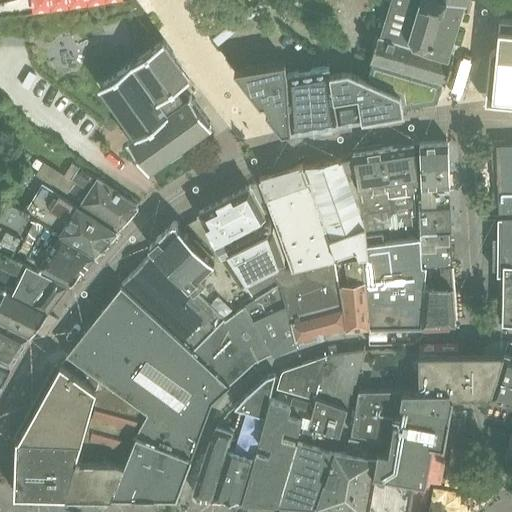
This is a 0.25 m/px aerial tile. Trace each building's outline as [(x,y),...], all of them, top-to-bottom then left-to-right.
[(391,0),(381,35),(380,35),(379,34),(377,34),(375,40),(371,53),(372,53),(370,60),(372,60),(371,62),(366,79),(347,71),(330,74),(328,66),(287,73),(285,61),(234,69),(252,93),(282,131),(291,130),(320,125),(320,126),(324,129),(331,128),(333,123),(403,111),(402,106),(437,101),(440,90),(442,81),(443,81),(443,82),(445,82),(447,76),(451,63),(452,56),(451,55),(450,56),(448,55),(450,48),(449,48),(460,12),(461,12),(465,1),(467,1),(466,0),(391,0)] [(511,19),(499,18),(496,44),(489,50),(485,91),(485,94),(484,101),(511,103),(511,19)] [(101,88),(123,119),(128,126),(123,130),(131,141),(130,142),(148,169),(172,151),(211,123),(182,81),(186,78),(189,76),(164,40),(101,88)] [(423,184),(423,192),(450,191),(450,189),(448,140),(447,140),(445,140),(441,140),(439,140),(439,141),(419,142),(421,184),(423,184)] [(511,320),(511,142),(496,143),(496,150),(498,204),(499,206),(498,206),(499,216),(498,216),(498,217),(500,217),(499,272),(497,272),(497,273),(503,273),(502,313),(502,320),(511,320)] [(413,143),(380,148),(390,209),(393,231),(413,228),(411,215),(416,214),(413,192),(417,187),(417,181),(417,169),(413,143)] [(362,201),(363,213),(390,209),(380,148),(353,152),(362,201)] [(368,253),(366,234),(363,213),(362,201),(353,152),(351,152),(342,154),(342,156),(340,158),(305,165),(304,163),(303,163),(302,163),(302,164),(336,251),(353,246),(354,248),(356,247),(358,254),(368,253)] [(44,178),(68,193),(119,227),(138,207),(119,194),(97,177),(89,190),(75,181),(82,168),(72,161),(64,174),(44,161),(36,174),(44,178)] [(291,264),(293,267),(311,263),(319,261),(336,257),(338,256),(336,251),(302,164),(302,163),(259,176),(276,221),(289,257),(291,264)] [(96,252),(117,230),(43,180),(25,211),(41,220),(53,227),(96,252)] [(263,213),(251,188),(249,184),(226,196),(199,210),(216,237),(235,227),(237,231),(227,236),(231,245),(228,246),(223,248),(243,280),(289,257),(276,221),(272,223),(272,224),(269,225),(267,220),(249,230),(245,222),(263,213)] [(450,191),(423,192),(418,192),(419,232),(450,230),(451,230),(450,201),(450,191)] [(0,226),(19,237),(17,241),(21,243),(24,237),(34,219),(23,213),(0,199),(0,226)] [(94,254),(34,219),(24,237),(21,243),(25,245),(22,252),(71,280),(94,254)] [(215,259),(176,220),(174,220),(157,237),(149,245),(156,252),(194,289),(205,278),(200,273),(215,259)] [(0,247),(11,253),(17,241),(19,237),(0,226),(0,247)] [(419,232),(419,236),(420,260),(420,264),(425,265),(452,266),(450,230),(419,232)] [(421,324),(422,324),(425,265),(420,264),(420,260),(419,236),(395,239),(395,235),(386,237),(388,251),(363,254),(364,257),(364,266),(368,326),(408,324),(408,325),(421,325),(421,324)] [(0,260),(0,282),(50,307),(68,284),(5,252),(0,260)] [(121,283),(191,349),(213,328),(226,318),(194,289),(156,252),(147,262),(144,259),(133,270),(121,283)] [(281,284),(298,342),(318,336),(342,329),(347,328),(348,328),(341,285),(336,262),(336,259),(336,257),(319,261),(311,263),(293,267),(278,271),(281,284)] [(336,262),(341,285),(348,328),(368,326),(364,266),(364,257),(336,262)] [(452,266),(425,265),(422,324),(451,322),(455,317),(452,266)] [(253,299),(281,284),(278,271),(246,287),(253,299)] [(191,349),(121,283),(103,306),(66,352),(98,375),(147,409),(165,380),(164,379),(191,349)] [(253,300),(246,304),(274,353),(296,342),(298,342),(281,284),(253,300)] [(0,297),(2,298),(0,301),(0,317),(30,333),(48,311),(48,310),(49,309),(0,285),(0,297)] [(213,328),(191,349),(164,379),(165,380),(147,409),(140,421),(131,444),(126,457),(120,472),(111,494),(174,495),(210,400),(254,363),(272,353),(272,354),(274,353),(246,304),(226,318),(213,328)] [(0,355),(12,361),(30,333),(0,317),(0,355)] [(378,436),(377,442),(376,447),(366,511),(368,511),(408,511),(415,479),(424,480),(424,481),(426,481),(433,441),(442,443),(444,443),(449,417),(449,416),(449,414),(452,397),(453,394),(459,393),(459,391),(474,391),(482,391),(483,392),(484,393),(485,393),(486,393),(487,393),(489,393),(489,394),(490,394),(491,394),(506,341),(496,341),(494,341),(492,341),(491,342),(489,343),(488,344),(487,345),(486,346),(485,348),(484,350),(484,351),(469,352),(459,352),(419,353),(419,385),(402,386),(357,388),(350,431),(378,436)] [(491,394),(511,400),(511,341),(506,341),(491,394)] [(398,348),(365,349),(362,358),(371,360),(371,362),(371,367),(399,367),(398,348)] [(358,372),(364,349),(327,354),(316,395),(337,403),(347,406),(352,390),(358,372)] [(66,493),(66,494),(98,375),(66,352),(48,381),(18,436),(17,436),(15,473),(15,492),(54,493),(66,493)] [(316,397),(316,395),(327,354),(326,354),(283,369),(282,370),(281,371),(280,373),(277,388),(316,397)] [(0,380),(1,381),(11,362),(0,356),(0,380)] [(235,405),(243,409),(264,419),(270,395),(275,372),(266,375),(245,393),(235,405)] [(147,409),(98,375),(66,494),(111,494),(120,472),(126,457),(131,444),(140,421),(147,409)] [(270,395),(264,419),(244,498),(254,499),(278,500),(296,440),(283,436),(285,431),(288,432),(290,428),(299,430),(301,422),(303,423),(308,424),(314,404),(315,400),(295,394),(293,401),(270,395)] [(308,424),(303,423),(280,500),(314,502),(316,503),(318,503),(340,431),(327,427),(332,410),(314,404),(308,424)] [(244,498),(264,419),(243,409),(232,431),(213,496),(242,498),(244,498)] [(212,496),(213,496),(232,431),(217,424),(211,437),(211,439),(210,439),(202,464),(194,490),(194,491),(195,493),(195,494),(196,495),(197,495),(199,496),(212,497),(212,496)] [(345,432),(340,431),(318,503),(366,511),(376,447),(377,442),(349,438),(346,450),(340,449),(345,432)]
